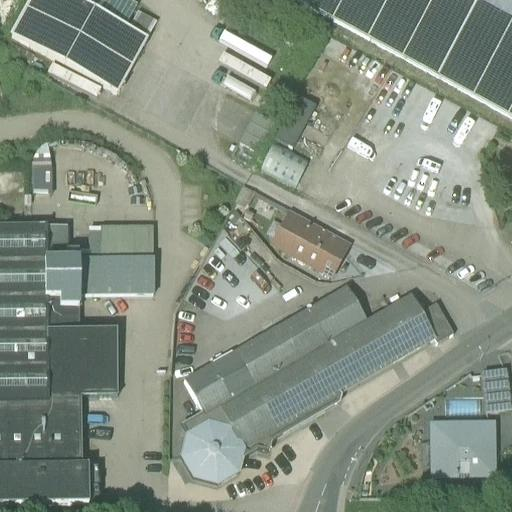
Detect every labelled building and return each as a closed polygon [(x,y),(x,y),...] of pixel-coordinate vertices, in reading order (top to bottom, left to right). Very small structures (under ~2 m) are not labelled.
[(33,0),(11,40),(116,98),(146,45),(64,0),(33,0)] [(511,0),(289,0),(511,121),(511,0)] [(274,144),(292,154),(315,111),(298,101),(274,144)] [(238,147),(257,158),(274,127),(254,117),(238,147)] [(260,173),(295,191),(309,165),(274,145),(260,173)] [(235,207),(246,213),(255,197),(243,191),(235,207)] [(303,235),(301,240),(284,231),(292,217),(291,217),(273,250),(290,259),(291,258),(330,280),(343,257),(341,256),(309,238),(303,235)] [(309,238),(341,256),(346,247),(314,229),(292,217),(284,231),(301,240),(303,235),(309,238)] [(0,509),(88,508),(88,496),(87,470),(81,470),(80,401),(117,401),(116,336),(77,336),(78,300),(152,300),(152,265),(99,265),(78,265),(78,266),(65,266),(64,232),(46,232),(46,231),(0,231),(0,509)] [(152,233),(99,233),(99,265),(152,265),(152,233)] [(435,309),(420,318),(410,301),(366,327),(350,299),(323,315),(320,308),(184,386),(203,421),(184,432),(188,441),(183,462),(194,482),(216,488),(236,477),(241,455),(249,458),(256,454),(266,457),(269,446),(337,407),(339,401),(337,398),(432,342),(436,349),(453,340),(435,309)] [(481,378),(485,417),(510,414),(505,375),(481,378)] [(469,481),(493,481),(492,428),(431,429),(432,482),(457,481),(457,465),(468,465),(469,481)]
